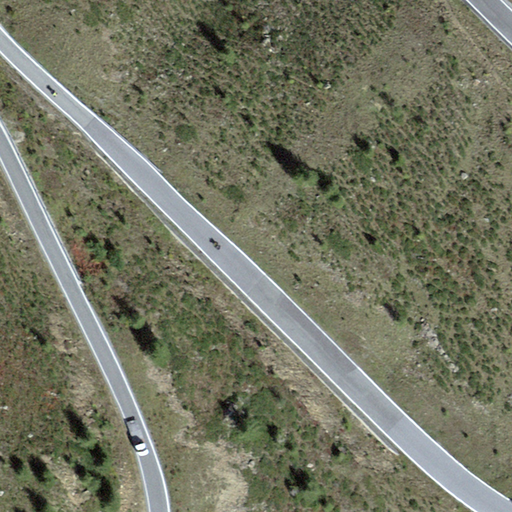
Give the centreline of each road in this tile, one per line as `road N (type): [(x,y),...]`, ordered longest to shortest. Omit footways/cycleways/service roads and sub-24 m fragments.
road 1 (secondary): [(0,37),(446,470),(507,511)]
road 2 (secondary): [(160,511),(128,404),(0,137)]
